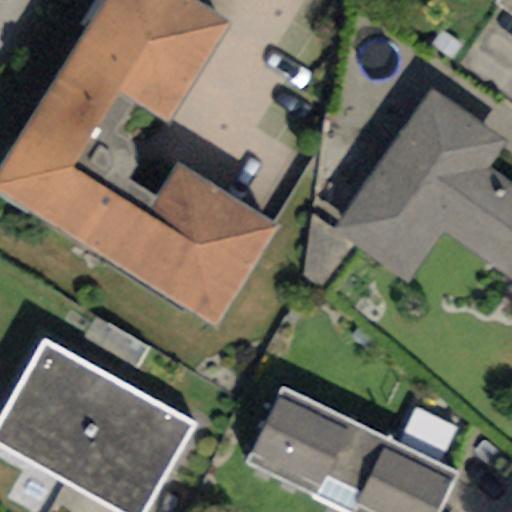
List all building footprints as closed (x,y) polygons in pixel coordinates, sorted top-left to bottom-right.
[(166,125),(229,24),(191,0),(102,0),(0,164),(0,195),(215,329),(279,228),(177,164),(156,199),(146,214),(71,168),(117,94),(133,104),(166,125)] [(511,0),(496,0),(495,3),(511,14),(511,0)] [(505,142),(430,90),(331,231),(407,284),(443,233),(511,281),(511,184),(487,167),(505,142)] [(114,133),(133,104),(117,94),(71,168),(146,214),(156,199),(125,178),(129,175),(131,171),(133,164),(133,160),(133,152),(130,145),(127,141),(121,136),(114,133)] [(44,338),(0,413),(0,448),(109,511),(145,511),(195,426),(44,338)] [(366,430),(280,388),(243,464),(330,506),(366,430)] [(439,511),(458,474),(366,430),(330,506),(343,511),(439,511)]
